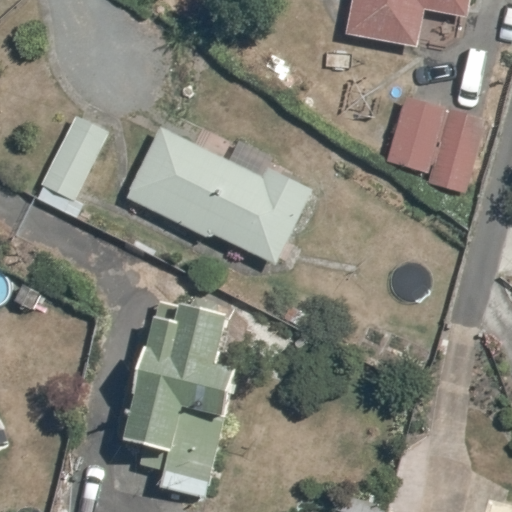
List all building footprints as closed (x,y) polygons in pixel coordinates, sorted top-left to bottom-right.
[(484,0),(355,0),(348,33),(420,49),(430,4),(481,15),(484,0)] [(170,64),(118,33),(79,99),(132,130),(170,64)] [(490,120),(411,97),(392,161),(432,173),(430,181),(468,192),(490,120)] [(111,134),(75,115),(32,196),(69,215),(111,134)] [(266,175),(162,130),(132,199),(285,265),(317,189),(269,169),(266,175)] [(176,306),(172,324),(147,318),(120,438),(152,446),(143,484),(193,495),(211,415),(220,417),(231,367),(218,364),(229,318),(176,306)] [(158,511),(161,505),(97,487),(89,511),(158,511)]
